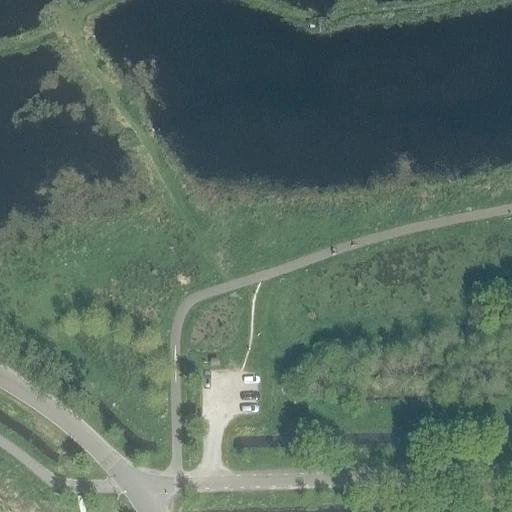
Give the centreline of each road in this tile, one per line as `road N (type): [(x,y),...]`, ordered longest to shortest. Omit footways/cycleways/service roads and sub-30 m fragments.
road 1 (unclassified): [(511,474),(134,487)]
road 2 (tertiary): [(134,487),(58,415),(0,377)]
